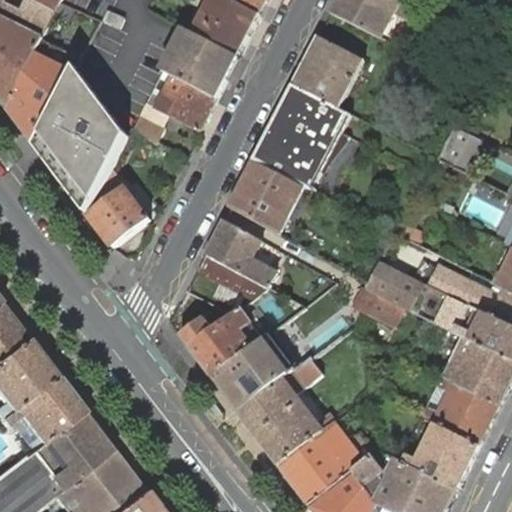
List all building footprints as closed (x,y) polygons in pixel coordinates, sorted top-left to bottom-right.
[(0,98),(10,111),(28,74),(37,56),(44,43),(52,26),(64,0),(2,0),(0,6),(0,98)] [(133,21),(147,25),(155,0),(124,0),(138,4),(133,21)] [(242,59),(263,18),(228,0),(215,0),(198,36),(208,42),(242,59)] [(228,0),(263,18),(272,0),(228,0)] [(339,0),(332,14),(384,41),(398,14),(410,21),(420,0),(339,0)] [(458,0),(500,22),(511,0),(458,0)] [(103,30),(122,33),(125,17),(107,13),(103,30)] [(167,76),(175,80),(220,102),(221,100),(229,83),(230,82),(242,59),(187,31),(167,76)] [(320,37),(294,87),(341,110),(366,61),(320,37)] [(28,74),(10,111),(38,149),(50,127),(76,76),(76,75),(68,72),(37,56),(28,74)] [(131,139),(79,71),(76,75),(76,76),(50,127),(38,149),(60,176),(91,217),(93,215),(131,139)] [(204,133),(220,102),(175,80),(167,76),(157,96),(165,100),(160,110),(204,133)] [(294,87),(256,161),(298,183),(307,188),(314,192),(344,134),(353,116),(341,110),(294,87)] [(157,96),(152,106),(160,110),(165,100),(157,96)] [(134,133),(159,145),(167,129),(143,117),(134,133)] [(457,129),(440,161),(455,169),(471,136),(457,129)] [(471,136),(455,169),(467,174),(483,141),(471,136)] [(256,161),(231,208),(273,231),(298,183),(256,161)] [(298,183),(273,231),(282,236),(307,188),(298,183)] [(91,217),(115,249),(152,222),(127,189),(124,191),(120,186),(110,193),(114,199),(93,215),(91,217)] [(207,256),(271,289),(279,274),(254,261),(263,243),(224,221),(207,256)] [(402,237),(384,228),(373,249),(388,257),(402,237)] [(279,274),(289,256),(263,243),(254,261),(279,274)] [(254,302),(271,289),(207,256),(199,271),(221,284),(248,298),(254,302)] [(511,293),(511,263),(500,288),(511,293)] [(433,289),(383,265),(371,285),(368,291),(404,309),(438,326),(458,336),(464,339),(477,345),(511,362),(511,328),(472,308),(452,298),(433,289)] [(443,269),(433,289),(452,298),(472,308),(511,328),(511,293),(500,288),(497,286),(493,293),(443,269)] [(221,284),(213,299),(239,313),(248,298),(221,284)] [(363,288),(353,308),(394,329),(404,309),(368,291),(363,288)] [(0,360),(27,339),(0,304),(0,360)] [(214,379),(265,342),(242,311),(213,333),(191,350),(214,379)] [(191,350),(213,333),(205,322),(183,338),(191,350)] [(214,379),(241,415),(302,369),(276,333),(265,342),(214,379)] [(56,377),(27,339),(0,360),(0,399),(4,404),(0,406),(0,418),(1,420),(14,409),(56,377)] [(502,406),(511,387),(511,362),(477,345),(464,339),(461,346),(464,347),(474,352),(461,378),(451,373),(448,380),(458,384),(502,406)] [(474,352),(464,347),(451,373),(461,378),(474,352)] [(325,376),(313,361),(302,369),(241,415),(281,467),(326,433),(337,424),(338,423),(331,414),(328,416),(318,423),(298,396),(307,389),(325,376)] [(83,413),(56,377),(14,409),(1,420),(0,420),(6,428),(16,420),(20,418),(30,432),(35,438),(27,444),(33,451),(40,445),(83,413)] [(482,448),(502,406),(458,384),(448,380),(448,379),(444,388),(453,392),(441,416),(432,412),(426,409),(422,418),(427,420),(434,424),(437,426),(482,448)] [(453,392),(444,388),(432,412),(441,416),(453,392)] [(113,452),(83,413),(40,445),(33,451),(32,452),(0,476),(0,511),(35,511),(46,504),(55,497),(62,492),(113,452)] [(311,507),(355,473),(367,463),(337,424),(326,433),(281,467),(311,507)] [(459,493),(482,448),(437,426),(419,462),(413,459),(410,457),(406,465),(415,470),(459,493)] [(388,456),(380,451),(372,458),(382,468),(388,456)] [(117,511),(143,492),(113,452),(62,492),(55,497),(46,504),(52,511),(55,511),(62,507),(72,499),(82,511),(117,511)] [(392,511),(449,511),(459,493),(415,470),(406,465),(398,461),(388,456),(382,468),(372,458),(367,463),(355,473),(379,505),(380,505),(392,511)] [(315,511),(376,511),(380,505),(379,505),(355,473),(311,507),(315,511)] [(158,511),(143,492),(117,511),(158,511)] [(62,507),(55,511),(82,511),(72,499),(62,507)]
